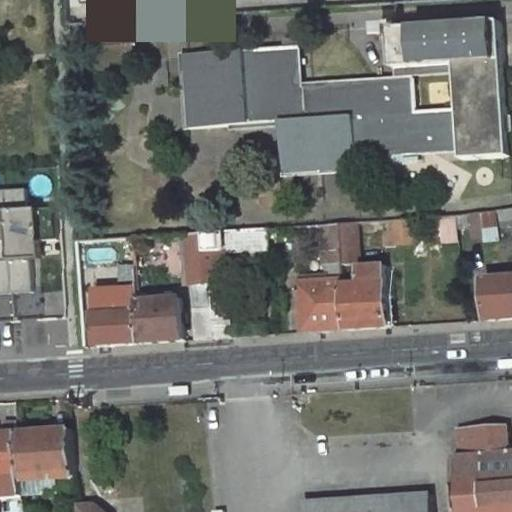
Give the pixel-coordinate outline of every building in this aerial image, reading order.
[(502,24),(402,32),(402,27),(394,28),(394,33),(390,33),(395,91),(309,97),(311,114),(281,115),(279,99),(275,48),(180,53),(187,128),(281,123),(285,174),(364,169),(364,161),(466,154),(467,162),(510,160),(502,24)] [(309,97),(279,99),(281,115),(311,114),(309,97)] [(0,294),(35,292),(32,262),(49,260),(46,214),(34,212),(32,189),(0,191),(0,294)] [(417,220),(394,221),(386,222),(387,232),(383,233),(385,247),(418,244),(417,220)] [(361,268),(358,223),(339,225),(343,269),(361,268)] [(343,269),(339,225),(308,227),(310,245),(323,245),(324,266),(328,282),(301,283),(305,334),(348,332),(344,287),(343,269)] [(238,289),(237,263),(225,263),(225,251),(270,249),(269,229),(206,233),(211,290),(214,339),(232,338),(230,306),(223,307),(221,289),(238,289)] [(187,234),(191,285),(192,284),(196,341),(214,339),(211,290),(206,233),(187,234)] [(153,283),(150,237),(134,238),(138,284),(153,283)] [(121,239),(126,293),(139,292),(138,284),(134,238),(121,239)] [(81,270),(82,297),(98,295),(97,268),(81,270)] [(344,287),(348,332),(366,331),(391,329),(386,268),(361,268),(363,286),(344,287)] [(511,277),(485,279),(489,322),(511,320),(511,277)] [(144,344),(140,302),(139,292),(126,293),(128,314),(96,315),(99,347),(144,344)] [(186,341),(184,300),(171,300),(170,296),(164,296),(164,301),(140,302),(144,344),(186,341)] [(22,481),(19,434),(19,424),(5,425),(5,436),(0,436),(0,499),(23,498),(22,481)] [(511,511),(511,453),(507,454),(506,427),(459,430),(462,459),(453,460),(457,511),(511,511)] [(73,432),(19,434),(22,481),(76,479),(73,432)] [(430,511),(430,495),(336,502),(335,489),(321,490),(322,503),(306,504),(307,511),(430,511)]
